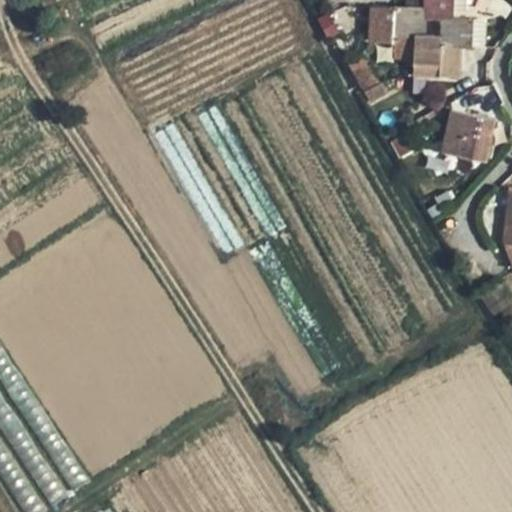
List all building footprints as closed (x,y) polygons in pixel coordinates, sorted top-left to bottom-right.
[(372,41),(397,42),(398,34),(417,36),(417,42),(416,63),(443,64),(444,45),(472,46),(472,43),(472,19),(462,19),(453,19),(453,0),(420,0),(421,0),(427,1),(427,9),(420,9),(373,7),(372,41)] [(453,0),(453,19),(462,19),(463,11),(467,11),(467,0),(453,0)] [(488,19),(472,19),(472,43),(488,43),(488,19)] [(357,57),(362,68),(374,63),(368,51),(357,57)] [(362,68),(371,86),(383,80),(374,63),(362,68)] [(443,64),(416,63),(416,72),(443,73),(443,64)] [(470,114),(465,143),(489,148),(495,119),(470,114)] [(488,158),(489,148),(465,143),(463,153),(488,158)]
